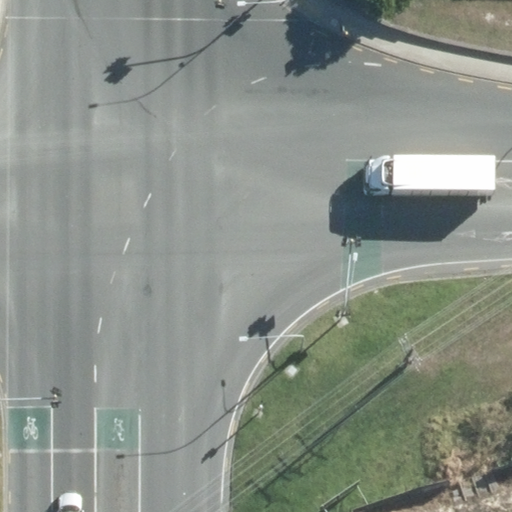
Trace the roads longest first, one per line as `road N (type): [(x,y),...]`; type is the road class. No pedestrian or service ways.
road 1 (unclassified): [(115,193),(511,185)]
road 2 (secondary): [(117,511),(115,193)]
road 3 (secondary): [(115,193),(114,0)]
